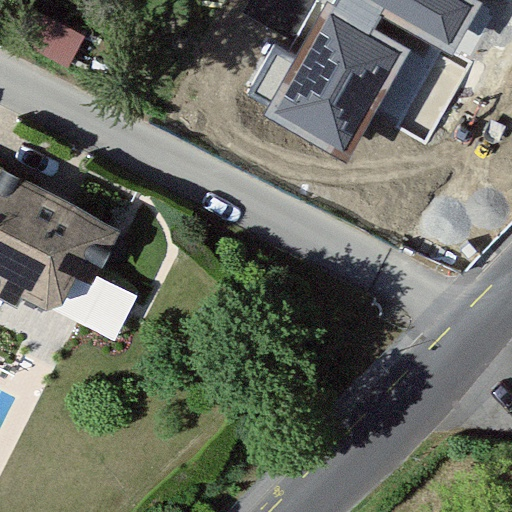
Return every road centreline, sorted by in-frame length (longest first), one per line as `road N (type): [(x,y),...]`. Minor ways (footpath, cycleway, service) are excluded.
road 1 (residential): [(472,333),(398,274),(0,64)]
road 2 (tertiary): [(299,511),(472,333)]
